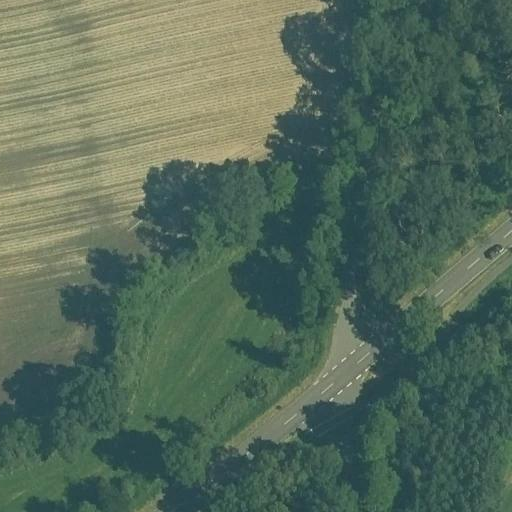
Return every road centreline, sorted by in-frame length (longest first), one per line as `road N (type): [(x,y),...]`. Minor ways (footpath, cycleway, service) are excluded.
road 1 (secondary): [(338,387),(511,238)]
road 2 (secondary): [(176,511),(338,387)]
road 3 (residential): [(353,511),(338,387)]
